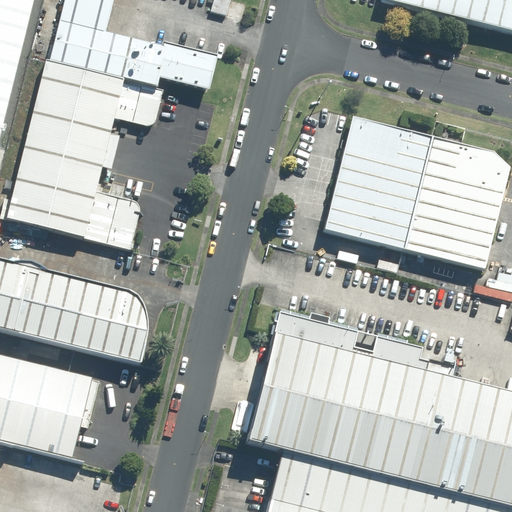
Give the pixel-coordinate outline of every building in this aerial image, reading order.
[(57,0),(0,219),(0,222),(126,255),(139,207),(94,195),(114,119),(150,129),(163,81),(206,92),(213,62),(103,33),(111,0),(57,0)] [(0,0),(0,122),(29,0),(0,0)] [(246,3),(236,0),(213,0),(210,14),(240,23),(246,3)] [(511,0),(378,0),(511,36),(511,0)] [(348,122),(321,232),(481,272),(505,170),(489,155),(348,122)] [(0,263),(0,332),(135,366),(145,328),(143,316),(135,303),(126,294),(0,263)] [(279,455),(264,511),(511,511),(511,398),(266,337),(239,445),(279,455)] [(0,511),(0,445),(63,462),(83,384),(0,361),(0,511)]
